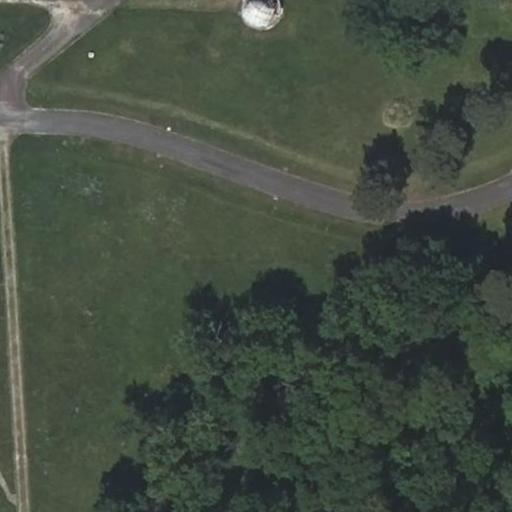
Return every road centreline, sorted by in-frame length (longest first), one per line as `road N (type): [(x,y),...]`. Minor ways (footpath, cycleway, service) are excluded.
road 1 (track): [(25,511),(5,122)]
road 2 (track): [(237,2),(83,0)]
road 3 (track): [(0,99),(104,0)]
